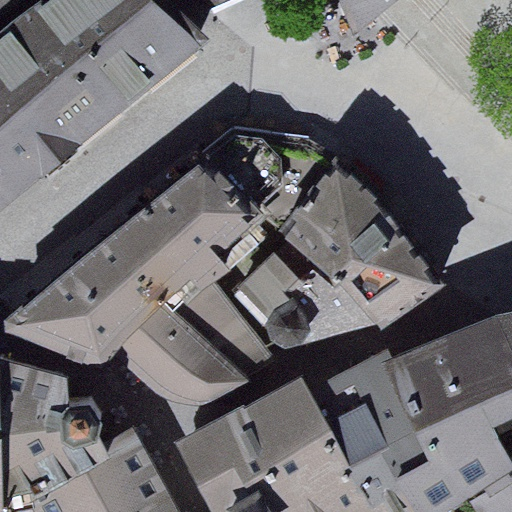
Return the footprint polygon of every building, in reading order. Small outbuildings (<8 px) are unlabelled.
[(0,78),(20,104),(0,118),(0,217),(197,51),(153,0),(49,0),(0,42),(0,78)] [(0,0),(0,9),(11,0),(0,0)] [(215,0),(221,10),(236,0),(215,0)] [(344,0),(355,42),(405,0),(344,0)] [(0,118),(20,104),(0,78),(0,118)] [(239,93),(175,142),(248,225),(279,233),(339,165),(313,118),(239,93)] [(248,225),(175,142),(4,291),(77,375),(248,225)] [(339,165),(279,233),(334,282),(295,294),(309,341),(370,324),(435,283),(387,207),(339,165)] [(248,276),(201,301),(245,382),(292,357),(248,276)] [(234,367),(184,320),(161,316),(130,346),(128,370),(182,421),(234,367)] [(511,316),(493,322),(511,361),(511,316)] [(511,361),(493,322),(343,391),(401,511),(482,511),(489,509),(511,497),(511,454),(498,427),(511,418),(511,361)] [(70,394),(13,360),(13,494),(99,456),(70,394)] [(391,511),(305,377),(191,449),(231,511),(391,511)] [(181,511),(134,438),(36,491),(45,511),(181,511)] [(511,511),(511,498),(489,509),(490,511),(511,511)]
